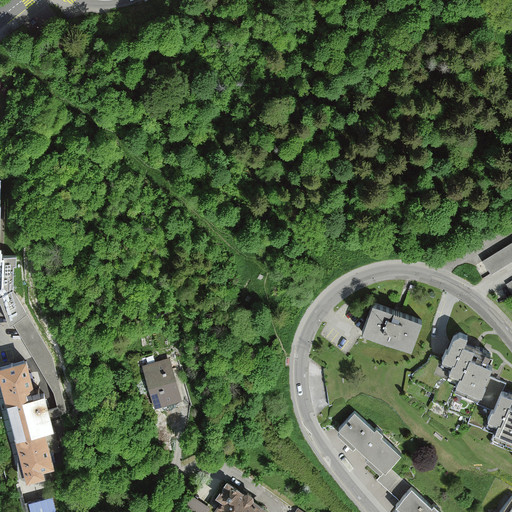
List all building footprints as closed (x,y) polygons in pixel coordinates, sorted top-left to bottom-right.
[(0,255),(0,221),(0,206),(0,205),(0,298),(13,291),(12,265),(16,266),(16,256),(0,255)] [(511,241),(482,260),(490,274),(511,260),(511,241)] [(13,291),(0,298),(0,300),(10,327),(13,325),(54,393),(58,408),(49,411),(51,418),(67,414),(52,357),(13,291)] [(398,311),(373,303),(363,332),(413,349),(423,320),(398,311)] [(459,333),(453,337),(448,351),(446,350),(444,354),(442,359),(453,363),(449,371),(459,375),(456,385),(481,394),(488,376),(492,367),(481,362),(470,358),(474,349),(463,344),(467,336),(459,333)] [(168,358),(141,366),(154,411),(181,403),(168,358)] [(25,361),(0,367),(0,377),(27,482),(45,477),(43,471),(55,468),(46,434),(55,431),(51,418),(49,411),(45,393),(34,396),(25,361)] [(341,365),(322,369),(329,406),(348,402),(341,365)] [(494,409),(502,390),(505,383),(488,376),(481,394),(477,402),(491,408),(494,409)] [(511,398),(511,394),(502,390),(494,409),(491,408),(487,419),(497,423),(493,430),(511,438),(511,404),(510,404),(511,398)] [(374,429),(355,412),(338,429),(340,431),(337,434),(354,448),(356,445),(369,457),(365,460),(380,473),(383,470),(386,472),(389,468),(402,454),(381,436),(384,434),(377,427),(374,429)] [(399,501),(411,487),(389,468),(386,472),(377,481),(399,501)] [(244,495),(227,484),(216,500),(223,505),(220,510),(217,508),(214,511),(266,511),(268,511),(253,502),(253,498),(247,495),(244,495)] [(431,505),(411,487),(399,501),(395,505),(397,507),(394,509),(397,511),(438,511),(437,511),(439,509),(433,503),(431,505)] [(57,511),(54,497),(29,504),(30,511),(57,511)] [(206,511),(210,508),(193,497),(185,510),(188,511),(206,511)]
